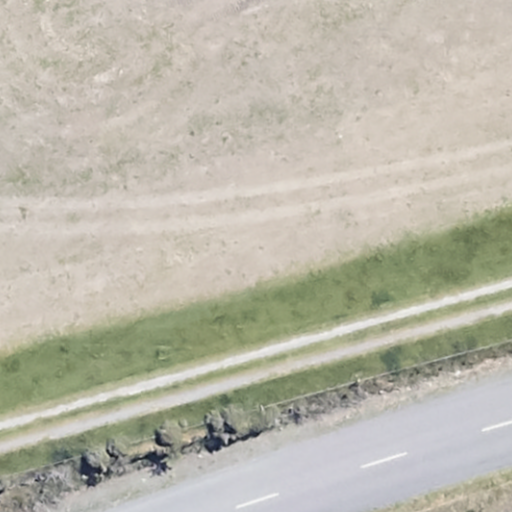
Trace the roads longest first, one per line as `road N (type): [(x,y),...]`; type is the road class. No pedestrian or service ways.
road 1 (track): [(511,311),(0,460)]
road 2 (tertiary): [(235,511),(511,424)]
